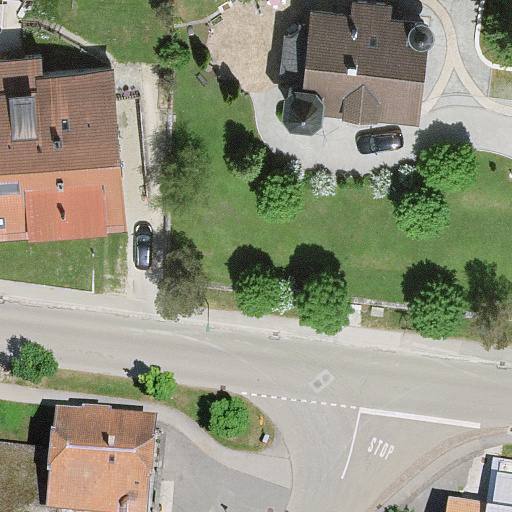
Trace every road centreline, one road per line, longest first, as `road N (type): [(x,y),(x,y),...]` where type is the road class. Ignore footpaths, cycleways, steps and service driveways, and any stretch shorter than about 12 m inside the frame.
road 1 (secondary): [(0,329),(367,381)]
road 2 (secondary): [(367,381),(511,398)]
road 3 (unclassified): [(367,381),(349,459),(322,511)]
